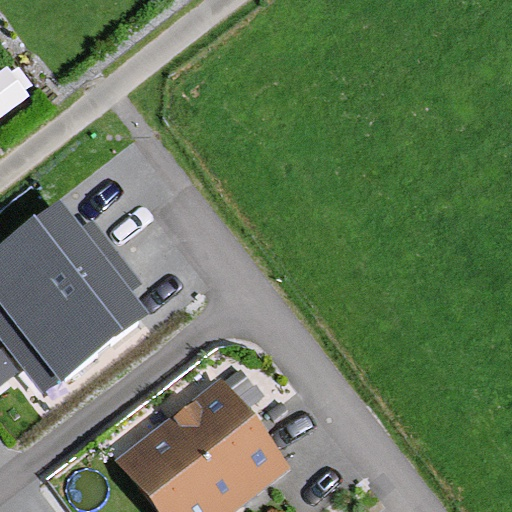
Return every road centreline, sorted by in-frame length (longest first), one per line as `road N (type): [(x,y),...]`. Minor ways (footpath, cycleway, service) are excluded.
road 1 (residential): [(416,511),(182,184)]
road 2 (residential): [(110,86),(220,0)]
road 3 (track): [(0,172),(110,86)]
